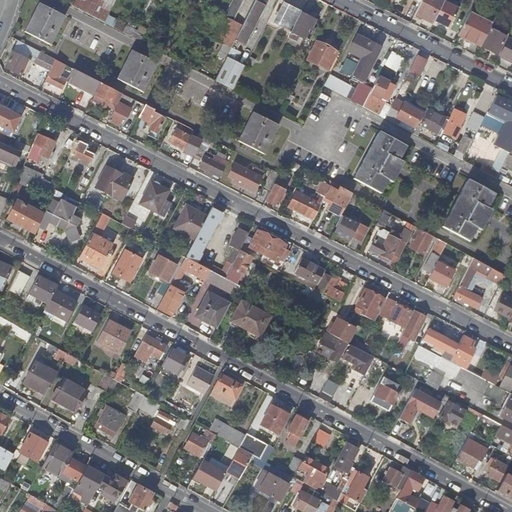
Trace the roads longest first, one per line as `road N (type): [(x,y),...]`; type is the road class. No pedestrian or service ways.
road 1 (residential): [(511,511),(0,238)]
road 2 (residential): [(0,84),(511,341)]
road 3 (residential): [(0,398),(168,491)]
road 4 (residential): [(511,83),(342,0)]
